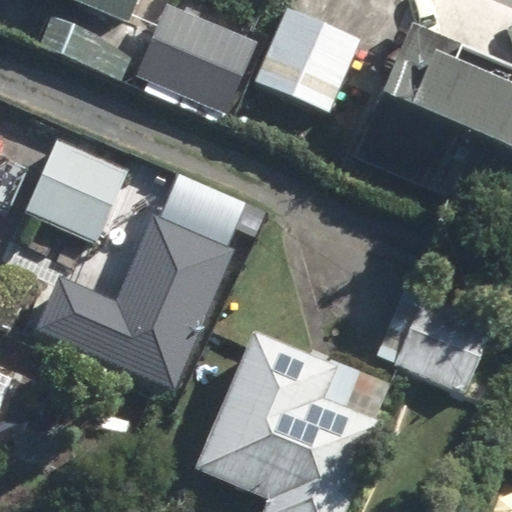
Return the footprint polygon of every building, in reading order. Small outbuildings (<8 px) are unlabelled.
[(77,0),(139,27),(150,0),(77,0)] [(349,45),(272,20),(248,97),(325,122),(349,45)] [(242,56),(156,21),(125,95),(212,131),(242,56)] [(511,66),(420,26),(360,160),(511,227),(511,66)] [(0,178),(15,144),(0,137),(0,178)] [(135,171),(64,140),(32,214),(103,245),(135,171)] [(418,274),(381,357),(473,397),(509,314),(418,274)] [(338,365),(263,332),(202,470),(276,503),(271,511),(356,511),(395,425),(386,421),(401,385),(341,359),(338,365)]
